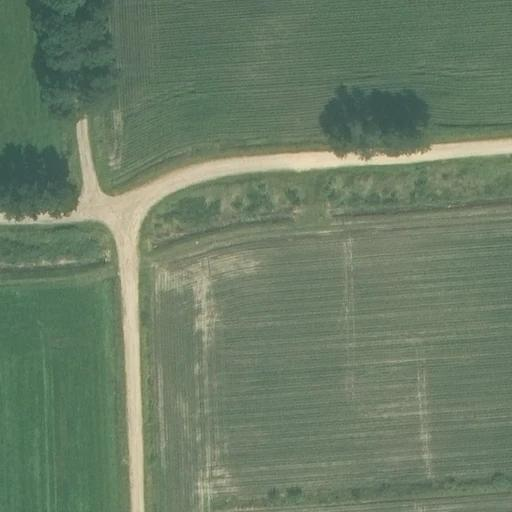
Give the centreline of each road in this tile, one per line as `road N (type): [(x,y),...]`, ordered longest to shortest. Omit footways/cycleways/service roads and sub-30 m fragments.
road 1 (track): [(511,149),(217,169),(122,204)]
road 2 (track): [(134,511),(122,204)]
road 3 (track): [(88,215),(80,0)]
